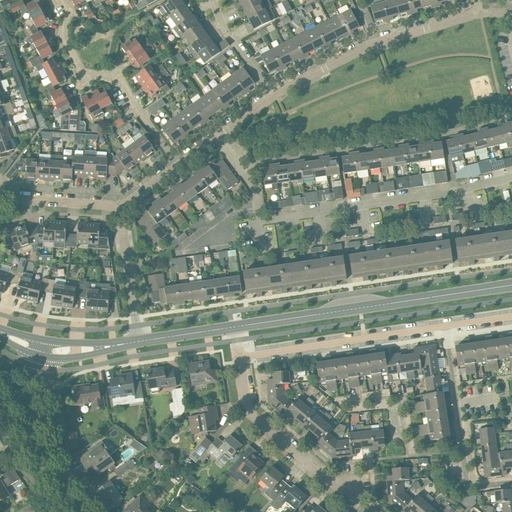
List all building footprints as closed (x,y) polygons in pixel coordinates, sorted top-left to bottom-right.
[(31,18),(44,11),(42,7),(44,5),(41,0),(37,0),(25,7),(22,2),(10,8),(13,14),(20,10),(22,15),(28,12),(31,18)] [(170,17),(185,5),(181,0),(171,0),(162,7),(167,13),(164,15),(167,19),(170,17)] [(261,0),(238,0),(243,9),(261,0)] [(261,0),(243,9),(249,20),(266,11),(260,1),(261,0)] [(288,2),(287,0),(281,3),(287,14),(292,11),(288,2)] [(399,15),(394,0),(383,3),(388,21),(393,20),(393,17),(399,15)] [(394,0),(399,15),(406,13),(407,16),(412,14),(407,0),(394,0)] [(407,0),(412,14),(418,13),(417,10),(423,8),(420,0),(407,0)] [(436,7),(434,0),(420,0),(423,8),(431,6),(431,9),(436,7)] [(8,1),(2,5),(4,10),(10,7),(8,1)] [(383,23),(388,21),(383,3),(371,7),(375,22),(382,20),(383,23)] [(177,26),(192,15),(185,5),(170,17),(177,26)] [(270,9),(266,11),(249,20),(254,31),(275,20),(270,9)] [(118,10),(113,13),(116,18),(121,16),(118,10)] [(339,15),(349,36),(354,33),(353,31),(360,27),(351,10),(339,15)] [(29,28),(32,34),(38,31),(37,29),(52,20),(49,15),(47,16),(44,11),(31,18),(35,25),(29,28)] [(94,16),(91,11),(85,14),(89,19),(94,16)] [(148,23),(153,20),(149,13),(144,17),(147,22),(148,23)] [(192,15),(177,26),(173,29),(180,38),(184,36),(199,24),(192,15)] [(349,36),(339,15),(328,21),(337,39),(344,35),(345,38),(349,36)] [(144,17),(137,22),(141,27),(147,22),(144,17)] [(337,39),(328,21),(317,27),(327,47),(331,45),(330,42),(337,39)] [(191,45),(206,34),(199,24),(184,36),(185,37),(191,45)] [(327,47),(317,27),(305,33),(314,50),(321,47),(323,49),(327,47)] [(33,44),(36,49),(52,40),(49,35),(46,36),(44,31),(39,33),(38,31),(32,34),(34,36),(28,39),(31,45),(33,44)] [(305,33),(294,38),(305,59),(309,56),(308,54),(314,50),(305,33)] [(213,43),(206,34),(191,45),(187,48),(194,57),(213,43)] [(128,60),(150,44),(146,39),(142,42),(138,37),(131,42),(130,40),(121,47),(126,54),(126,53),(130,58),(128,60)] [(15,38),(9,40),(11,46),(18,44),(15,38)] [(305,59),(294,38),(283,44),(292,62),(299,58),(300,61),(305,59)] [(30,69),(35,66),(44,62),(42,60),(55,53),(52,47),(55,46),(52,40),(36,49),(40,56),(27,64),(30,69)] [(217,49),(213,43),(194,57),(197,61),(200,59),(205,64),(220,53),(230,46),(225,40),(217,46),(219,48),(217,49)] [(150,44),(128,60),(132,65),(134,63),(138,68),(146,62),(150,59),(147,55),(154,49),(150,44)] [(163,44),(159,47),(163,53),(167,50),(163,44)] [(292,62),(283,44),(272,50),(282,70),(287,68),(285,65),(292,62)] [(282,70),(272,50),(260,56),(269,73),(276,70),(278,72),(282,70)] [(187,63),(179,53),(173,58),(180,67),(187,63)] [(48,77),(63,68),(60,63),(58,64),(55,59),(45,64),(44,62),(35,66),(38,72),(44,69),(48,77)] [(135,77),(142,87),(162,73),(166,69),(163,64),(153,71),(149,66),(135,77)] [(171,74),(172,69),(171,66),(166,69),(162,73),(142,87),(146,92),(149,91),(150,92),(149,95),(155,96),(156,93),(160,90),(163,94),(170,90),(163,80),(171,74)] [(63,68),(48,77),(52,84),(46,87),(47,89),(44,91),(46,94),(55,90),(54,87),(67,81),(64,75),(66,74),(63,68)] [(243,68),(232,75),(246,94),(250,91),(248,88),(255,84),(243,68)] [(246,94),(232,75),(222,83),(234,99),(240,94),(242,97),(246,94)] [(234,99),(222,83),(212,90),(226,109),(230,106),(228,103),(234,99)] [(52,98),(56,106),(69,99),(72,98),(69,92),(66,93),(64,88),(56,92),(55,90),(46,94),(49,100),(52,98)] [(226,109),(212,90),(202,98),(214,114),(220,109),(222,112),(226,109)] [(93,94),(104,115),(109,112),(115,109),(105,91),(100,93),(98,91),(93,94)] [(96,119),(104,115),(93,94),(94,96),(89,99),(87,95),(81,98),(90,115),(93,114),(96,119)] [(214,114),(202,98),(192,105),(205,124),(209,121),(208,118),(214,114)] [(69,99),(56,106),(62,117),(61,130),(79,131),(80,109),(75,109),(69,99)] [(159,109),(162,107),(158,102),(148,110),(152,115),(159,110),(159,109)] [(0,118),(8,115),(5,105),(0,106),(0,118)] [(205,124),(192,105),(182,113),(193,129),(200,124),(201,126),(205,124)] [(193,129),(182,113),(171,120),(185,138),(189,135),(187,133),(193,129)] [(42,114),(36,117),(38,122),(44,119),(42,114)] [(8,115),(0,118),(0,130),(7,128),(4,122),(10,120),(8,115)] [(113,124),(114,124),(117,129),(124,123),(121,118),(113,124)] [(185,138),(171,120),(161,128),(173,144),(179,139),(181,141),(185,138)] [(103,126),(92,124),(91,132),(103,133),(103,126)] [(511,144),(511,142),(507,124),(501,125),(502,128),(495,130),(499,145),(506,143),(507,148),(511,147),(511,144)] [(0,142),(10,139),(7,128),(0,130),(0,142)] [(135,143),(146,158),(155,151),(154,149),(157,147),(144,129),(139,132),(143,137),(135,143)] [(482,130),(487,148),(499,145),(495,130),(488,131),(488,129),(482,130)] [(475,151),(487,148),(482,130),(477,131),(478,134),(471,136),(475,151)] [(51,140),(52,137),(52,133),(40,132),(38,134),(41,136),(41,140),(51,140)] [(74,139),(75,134),(63,133),(63,141),(74,142),(74,139)] [(462,154),(475,151),(471,136),(464,138),(463,135),(458,136),(462,154)] [(462,154),(458,136),(453,138),(453,140),(446,142),(451,164),(464,160),(462,154)] [(14,150),(10,139),(0,142),(0,154),(6,153),(14,150)] [(428,142),(431,161),(444,159),(443,153),(442,143),(434,144),(434,141),(428,142)] [(416,147),(418,156),(419,163),(431,161),(428,142),(423,143),(423,146),(416,147)] [(136,164),(146,158),(135,143),(125,150),(136,164)] [(419,163),(418,156),(416,147),(409,148),(409,145),(404,146),(406,164),(419,163)] [(394,166),(406,164),(404,146),(398,147),(399,149),(391,150),(393,159),(394,166)] [(394,166),(393,159),(391,150),(384,152),(384,149),(379,150),(381,168),(383,176),(388,175),(387,167),(394,166)] [(125,150),(112,159),(117,175),(125,169),(127,171),(136,164),(125,150)] [(367,154),(369,170),(381,168),(379,150),(373,150),(374,153),(367,154)] [(357,172),(356,170),(354,153),(348,154),(349,157),(341,158),(344,174),(357,172)] [(354,153),(356,170),(357,172),(369,170),(367,154),(359,155),(359,153),(354,153)] [(62,156),(51,155),(50,161),(49,180),(60,180),(62,162),(62,156)] [(62,156),(62,162),(60,180),(72,181),(72,175),(73,163),(73,157),(62,156)] [(72,175),(84,176),(85,157),(73,157),(73,163),(72,175)] [(85,157),(84,176),(95,177),(95,179),(96,158),(85,157)] [(324,158),(327,176),(340,174),(339,169),(337,159),(330,160),(330,157),(324,158)] [(117,175),(112,159),(96,158),(95,179),(106,180),(107,174),(117,175)] [(312,162),(315,178),(327,176),(324,158),(319,159),(319,161),(312,162)] [(38,179),(38,170),(39,160),(19,159),(12,169),(18,173),(26,174),(26,178),(28,178),(28,179),(29,181),(35,181),(36,180),(36,179),(38,179)] [(493,172),(498,170),(495,159),(490,160),(493,172)] [(39,160),(38,170),(38,179),(49,180),(50,161),(39,160)] [(208,167),(218,180),(226,191),(230,188),(238,183),(222,160),(215,165),(213,163),(208,167)] [(490,160),(478,163),(481,175),(493,172),(490,160)] [(302,180),(315,178),(312,162),(305,164),(305,161),(299,162),(302,180)] [(294,165),(287,166),(290,182),(297,181),(298,184),(303,184),(302,180),(299,162),(294,162),(294,165)] [(466,168),(468,178),(481,175),(478,163),(465,166),(466,168)] [(277,184),(274,165),(269,166),(269,169),(262,170),(264,186),(272,185),(272,190),(278,190),(277,184)] [(277,184),(290,182),(287,166),(280,167),(280,165),(274,165),(277,184)] [(201,169),(197,172),(208,187),(218,180),(208,167),(203,171),(201,169)] [(456,181),(468,178),(466,168),(461,169),(462,173),(454,175),(456,181)] [(446,171),(433,173),(434,179),(435,185),(448,183),(446,171)] [(194,177),(188,181),(198,194),(208,187),(197,172),(192,175),(194,177)] [(433,173),(421,175),(422,187),(435,185),(434,179),(433,173)] [(422,187),(421,175),(408,177),(410,188),(414,188),(422,187)] [(406,189),(410,188),(408,177),(396,179),(397,190),(406,189)] [(188,202),(198,194),(188,181),(182,186),(181,183),(177,187),(188,202)] [(394,191),(393,181),(384,183),(384,186),(385,192),(394,191)] [(188,202),(177,187),(172,190),(174,192),(168,196),(178,209),(188,202)] [(334,193),(330,194),(331,200),(343,198),(342,187),(333,188),(334,193)] [(317,192),(304,194),(305,197),(306,204),(318,202),(317,192)] [(178,209),(168,196),(162,201),(160,198),(157,201),(168,216),(178,209)] [(293,206),(306,204),(305,197),(292,199),(293,206)] [(292,199),(280,201),(281,208),(293,206),(292,199)] [(168,216),(157,201),(152,205),(153,207),(148,211),(157,224),(168,216)] [(265,210),(281,208),(280,201),(264,204),(265,210)] [(157,224),(148,211),(143,215),(145,217),(138,222),(154,244),(166,235),(157,224)] [(37,248),(43,249),(44,242),(54,242),(56,222),(45,221),(44,233),(38,233),(37,248)] [(64,247),(71,247),(72,235),(66,234),(67,222),(56,222),(54,242),(54,248),(64,249),(64,247)] [(77,244),(88,245),(89,224),(78,223),(77,235),(72,235),(71,247),(77,248),(77,244)] [(110,250),(107,232),(100,231),(100,225),(89,224),(88,245),(87,249),(110,250)] [(29,236),(25,225),(15,229),(15,231),(10,233),(16,250),(22,248),(24,254),(34,250),(33,248),(37,248),(38,233),(29,236)] [(505,233),(480,237),(484,259),(494,258),(494,262),(499,261),(499,257),(509,255),(505,233)] [(480,237),(455,241),(458,263),(469,261),(469,266),(474,265),(474,261),(484,259),(480,237)] [(171,243),(175,247),(181,243),(178,238),(171,243)] [(453,264),(449,242),(424,245),(427,267),(437,266),(438,270),(443,270),(442,265),(453,264)] [(399,249),(403,271),(412,270),(413,274),(418,273),(418,269),(427,267),(424,245),(399,249)] [(374,253),(378,275),(388,273),(388,278),(393,277),(393,273),(403,271),(399,249),(374,253)] [(160,253),(161,261),(169,260),(172,259),(171,251),(167,251),(167,252),(160,253)] [(374,253),(349,257),(352,279),(363,277),(363,282),(368,281),(368,276),(378,275),(374,253)] [(343,257),(318,261),(321,283),(331,282),(332,286),(337,285),(336,281),(346,280),(343,257)] [(318,261),(293,265),(296,287),(306,286),(307,290),(312,289),(311,285),(321,283),(318,261)] [(293,265),(268,269),(271,291),(281,289),(282,294),(287,293),(286,289),(296,287),(293,265)] [(268,269),(243,273),(246,295),(256,293),(257,297),(262,297),(262,292),(271,291),(268,269)] [(7,282),(13,284),(16,272),(12,271),(10,270),(9,274),(0,270),(0,292),(3,294),(7,282)] [(16,272),(13,284),(19,286),(16,297),(27,300),(32,280),(22,277),(22,274),(16,272)] [(167,304),(165,288),(163,274),(158,275),(148,276),(152,303),(161,302),(161,305),(167,304)] [(240,277),(227,279),(230,297),(235,297),(234,294),(242,293),(240,283),(240,277)] [(40,291),(47,292),(49,280),(43,279),(42,282),(32,280),(27,300),(37,303),(40,291)] [(227,279),(214,281),(217,297),(224,296),(224,298),(230,297),(227,279)] [(49,280),(47,292),(53,294),(51,305),(62,307),(65,286),(55,285),(55,281),(49,280)] [(214,281),(202,283),(205,301),(210,300),(210,298),(217,297),(214,281)] [(99,283),(88,282),(88,286),(86,285),(82,285),(81,298),(87,298),(86,310),(97,311),(99,290),(99,283)] [(202,283),(189,285),(192,300),(199,299),(199,302),(205,301),(202,283)] [(74,297),(81,298),(82,285),(76,284),(75,288),(65,286),(62,307),(72,309),(74,297)] [(189,285),(177,286),(180,305),(185,304),(185,301),(192,300),(189,285)] [(165,288),(167,304),(174,303),(174,306),(180,305),(177,286),(165,288)] [(99,290),(97,311),(108,312),(109,300),(117,301),(115,288),(109,287),(109,291),(99,290)] [(509,339),(500,340),(504,363),(509,362),(510,368),(511,367),(511,332),(508,334),(509,339)] [(504,363),(500,340),(492,342),(491,336),(485,337),(486,343),(479,344),(482,366),(487,365),(488,371),(498,370),(497,364),(504,363)] [(482,366),(479,344),(470,345),(469,339),(463,340),(463,346),(455,347),(458,370),(465,369),(466,375),(476,373),(475,367),(482,366)] [(435,345),(418,348),(421,364),(437,362),(436,354),(440,354),(440,350),(436,351),(435,345)] [(414,355),(408,356),(411,379),(415,379),(414,371),(421,370),(421,364),(418,348),(413,349),(414,355)] [(369,350),(370,356),(362,357),(365,380),(371,379),(372,385),(382,383),(382,377),(387,377),(385,359),(384,354),(376,355),(375,349),(369,350)] [(346,354),(347,359),(339,361),(343,383),(349,382),(350,388),(360,387),(359,381),(365,380),(362,357),(353,358),(353,353),(346,354)] [(407,380),(411,379),(408,356),(401,357),(401,354),(396,355),(398,373),(406,372),(407,380)] [(398,373),(396,355),(391,356),(392,358),(385,359),(387,377),(388,383),(392,382),(391,374),(398,373)] [(324,357),(325,363),(316,364),(320,387),(326,386),(327,392),(337,390),(336,384),(343,383),(339,361),(331,362),(330,356),(324,357)] [(210,372),(208,361),(189,364),(192,386),(218,382),(216,371),(210,372)] [(438,369),(437,362),(421,364),(421,370),(423,369),(425,378),(439,376),(439,373),(443,372),(443,368),(438,369)] [(164,372),(163,369),(146,372),(149,388),(165,385),(166,388),(176,386),(173,371),(164,372)] [(267,380),(267,385),(283,384),(289,384),(289,376),(297,375),(297,371),(289,372),(273,373),(273,380),(267,380)] [(113,403),(127,401),(128,404),(136,403),(135,400),(143,399),(141,382),(133,383),(131,374),(124,375),(124,378),(110,380),(111,388),(112,396),(113,403)] [(439,376),(425,378),(427,395),(442,392),(441,384),(445,383),(444,379),(440,380),(439,376)] [(268,404),(283,397),(283,384),(267,385),(268,404)] [(99,397),(98,385),(84,388),(84,386),(72,388),(74,405),(94,402),(95,409),(93,410),(94,410),(104,409),(102,396),(99,397)] [(185,406),(182,389),(174,390),(171,392),(173,403),(171,404),(169,405),(170,411),(173,412),(173,418),(179,418),(186,410),(185,406)] [(417,413),(423,412),(424,419),(446,416),(445,407),(451,406),(450,400),(444,401),(443,393),(442,393),(442,392),(427,395),(420,396),(421,402),(415,403),(417,413)] [(283,416),(293,405),(283,397),(268,404),(283,416)] [(296,419),(311,401),(308,398),(303,404),(297,400),(293,405),(283,416),(287,419),(291,415),(296,419)] [(311,401),(296,419),(301,423),(299,425),(303,428),(314,414),(309,410),(314,403),(311,401)] [(217,415),(216,406),(199,409),(200,415),(196,416),(198,432),(216,429),(214,415),(217,415)] [(314,414),(303,428),(306,431),(308,429),(313,434),(328,415),(326,413),(321,419),(314,414)] [(314,443),(318,446),(328,434),(332,429),(326,424),(331,418),(328,415),(313,434),(318,438),(314,443)] [(427,441),(427,442),(450,438),(448,430),(454,429),(453,423),(447,424),(446,416),(424,419),(425,425),(419,426),(420,436),(430,435),(430,441),(427,441)] [(379,431),(371,432),(373,450),(378,450),(378,447),(385,447),(382,423),(378,423),(379,431)] [(362,449),(359,425),(355,425),(356,433),(349,434),(349,440),(351,456),(356,456),(355,450),(362,449)] [(359,425),(362,449),(368,448),(369,451),(373,450),(371,432),(364,433),(363,425),(359,425)] [(477,443),(481,443),(481,446),(496,445),(494,428),(479,429),(480,439),(476,440),(477,443)] [(77,448),(75,433),(64,435),(66,450),(77,448)] [(337,442),(328,434),(318,446),(332,458),(337,442)] [(217,438),(213,443),(206,451),(218,462),(224,455),(230,460),(242,447),(230,436),(219,450),(212,444),(217,439),(217,438)] [(206,451),(213,443),(206,437),(195,451),(201,457),(206,451)] [(332,458),(351,456),(349,440),(337,442),(332,458)] [(106,449),(102,443),(80,459),(84,465),(90,461),(99,474),(114,464),(104,450),(106,449)] [(506,445),(507,452),(498,453),(499,461),(501,476),(507,475),(506,469),(511,468),(511,464),(510,444),(506,445)] [(482,454),(483,463),(499,461),(498,453),(497,454),(496,445),(481,446),(482,450),(477,451),(478,454),(482,454)] [(247,449),(239,458),(228,471),(238,480),(239,479),(245,484),(249,480),(250,481),(255,476),(261,470),(259,469),(263,465),(246,451),(247,450),(247,449)] [(156,455),(163,461),(166,457),(159,451),(156,455)] [(134,466),(130,460),(114,471),(118,478),(134,466)] [(501,476),(499,461),(483,463),(484,468),(479,469),(480,473),(484,472),(485,478),(501,476)] [(0,481),(0,501),(9,496),(5,489),(20,479),(10,465),(1,472),(5,479),(0,481)] [(273,501),(278,495),(287,485),(281,480),(284,477),(271,467),(260,480),(269,488),(264,494),(273,501)] [(387,481),(402,480),(408,480),(408,472),(417,472),(416,468),(392,469),(393,476),(386,477),(387,481)] [(189,474),(185,478),(190,482),(194,478),(189,474)] [(403,493),(402,480),(387,481),(388,500),(403,493)] [(123,500),(110,482),(96,492),(108,510),(123,500)] [(287,485),(278,495),(273,501),(270,505),(276,510),(278,510),(282,505),(282,503),(284,500),(295,510),(307,497),(295,487),(292,489),(287,485)] [(191,495),(203,502),(206,497),(193,490),(191,495)] [(496,504),(502,503),(511,502),(511,496),(511,497),(510,490),(486,492),(487,497),(495,496),(496,504)] [(401,511),(402,511),(412,501),(403,493),(388,500),(401,511)] [(409,511),(410,511),(411,511),(417,511),(431,497),(428,495),(422,501),(416,496),(412,501),(402,511),(409,511)] [(150,506),(140,496),(127,509),(129,511),(146,511),(145,511),(150,506)] [(432,511),(434,511),(428,506),(434,500),(431,497),(417,511),(432,511)] [(511,511),(511,502),(502,503),(502,511),(511,511)]
